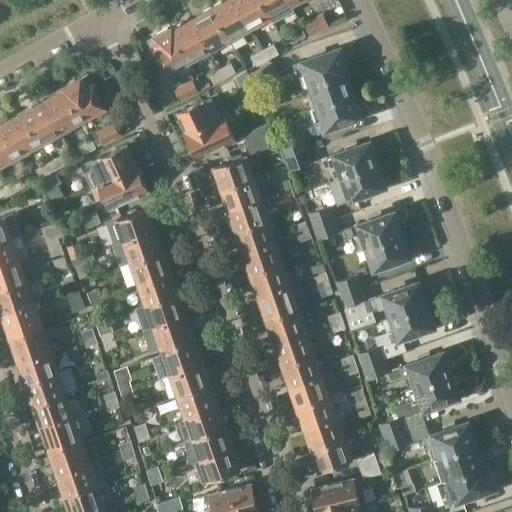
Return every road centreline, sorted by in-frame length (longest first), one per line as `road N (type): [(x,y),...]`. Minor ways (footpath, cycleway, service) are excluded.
road 1 (residential): [(287,511),(232,329),(153,129),(98,21)]
road 2 (residential): [(511,408),(424,144),(356,0)]
road 3 (primary): [(511,134),(462,18)]
